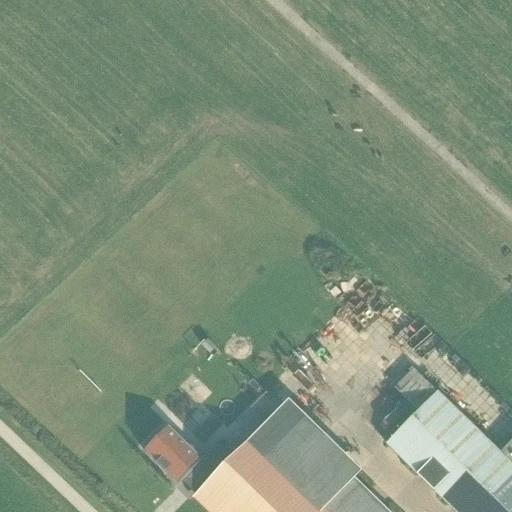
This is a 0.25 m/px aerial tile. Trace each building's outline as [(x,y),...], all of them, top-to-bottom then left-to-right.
[(366,333),(384,318),(372,305),(355,320),(366,333)] [(381,332),(392,342),(401,334),(390,323),(381,332)] [(340,383),(365,348),(351,338),(326,373),(340,383)] [(379,395),(383,384),(370,378),(365,389),(379,395)] [(511,511),(511,440),(500,453),(438,394),(387,446),(455,511),(511,511)] [(387,511),(281,408),(238,452),(213,479),(196,496),(212,511),(387,511)] [(238,452),(224,439),(203,461),(168,428),(143,453),(177,487),(199,465),(213,479),(238,452)]
